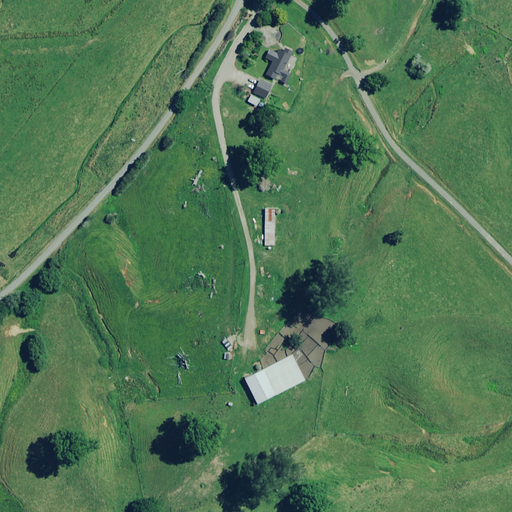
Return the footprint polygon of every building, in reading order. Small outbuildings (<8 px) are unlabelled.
[(283,70),(290,56),(292,50),(285,46),(282,52),(278,50),(276,53),(269,49),(265,58),(271,62),(265,75),(275,79),(275,78),(281,81),(280,82),(286,85),(291,74),(283,70)] [(271,86),(259,80),(253,93),(265,99),(271,86)] [(259,100),(251,95),(247,102),(256,106),(259,100)] [(274,246),(274,208),(265,208),(264,245),(274,246)] [(305,380),(292,355),(244,379),(257,404),(305,380)]
